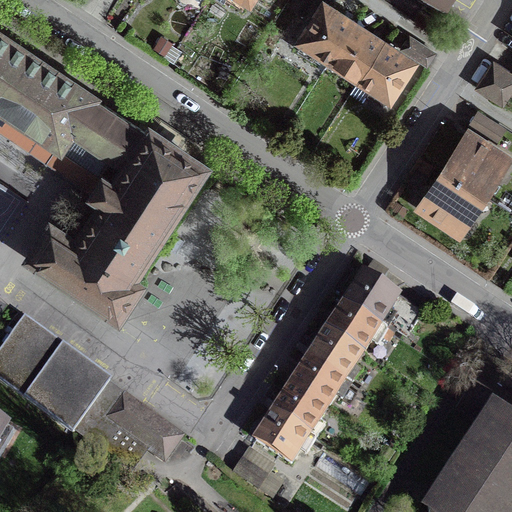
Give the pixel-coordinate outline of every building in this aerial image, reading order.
[(248,0),(227,0),(242,10),(248,0)] [(293,0),(289,6),(301,14),(310,0),(293,0)] [(325,67),(354,24),(324,5),(296,49),(325,67)] [(354,86),(383,42),(354,24),(325,67),(354,86)] [(148,134),(95,99),(97,97),(0,31),(0,132),(47,164),(58,148),(61,150),(72,134),(120,166),(110,181),(102,176),(90,195),(102,203),(77,243),(51,225),(30,257),(118,316),(138,284),(130,279),(204,166),(171,144),(150,130),(148,134)] [(410,37),(402,48),(425,63),(432,52),(410,37)] [(413,62),(383,42),(354,86),(384,106),(413,62)] [(503,103),(506,98),(511,89),(511,74),(508,72),(493,63),(478,87),(503,103)] [(504,128),(479,112),(470,125),(495,142),(504,128)] [(446,170),(482,194),(505,158),(470,135),(446,170)] [(482,194),(446,170),(423,206),(458,229),(482,194)] [(345,304),(387,331),(390,327),(407,338),(422,315),(364,276),(353,292),(345,304)] [(327,331),(363,355),(372,342),(377,346),(387,331),(345,304),(335,319),(327,331)] [(86,438),(124,395),(85,367),(22,321),(0,350),(0,379),(73,433),(75,430),(86,438)] [(309,358),(345,382),(363,355),(327,331),(317,347),(309,358)] [(291,385),(327,409),(345,382),(309,358),(298,375),(291,385)] [(459,410),(484,426),(504,396),(479,380),(459,410)] [(274,412),(316,440),(325,425),(319,421),(327,409),(291,385),(280,402),(274,412)] [(141,444),(164,460),(182,437),(124,395),(86,438),(102,450),(119,427),(141,444)] [(511,511),(511,401),(504,396),(484,426),(428,511),(429,511),(511,511)] [(306,455),(316,440),(274,412),(262,429),(255,440),(291,464),(300,451),(306,455)] [(394,453),(386,448),(378,459),(386,465),(394,453)] [(274,465),(249,450),(234,473),(259,489),(274,465)] [(324,452),(314,466),(361,497),(371,483),(324,452)]
